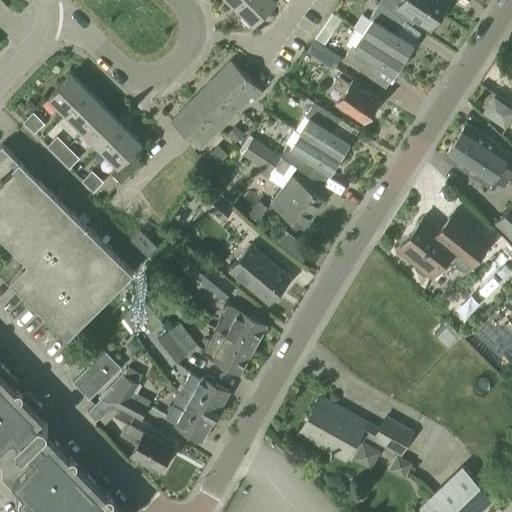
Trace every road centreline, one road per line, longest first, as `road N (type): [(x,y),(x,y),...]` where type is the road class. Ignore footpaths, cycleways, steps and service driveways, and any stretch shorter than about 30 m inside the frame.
road 1 (residential): [(198,511),(305,327),(511,5)]
road 2 (residential): [(161,511),(71,420),(63,392),(0,331)]
road 3 (residential): [(39,21),(73,29),(128,74),(146,78),(164,71),(188,36),(171,0)]
